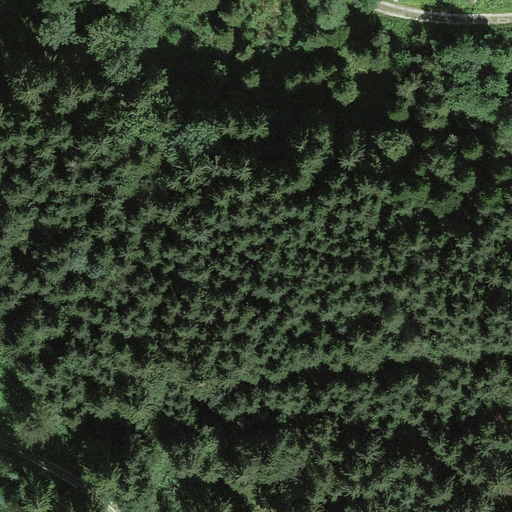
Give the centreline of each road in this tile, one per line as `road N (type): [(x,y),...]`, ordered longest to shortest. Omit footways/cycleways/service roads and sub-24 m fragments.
road 1 (track): [(365,0),(429,21),(511,20)]
road 2 (track): [(116,511),(0,443)]
